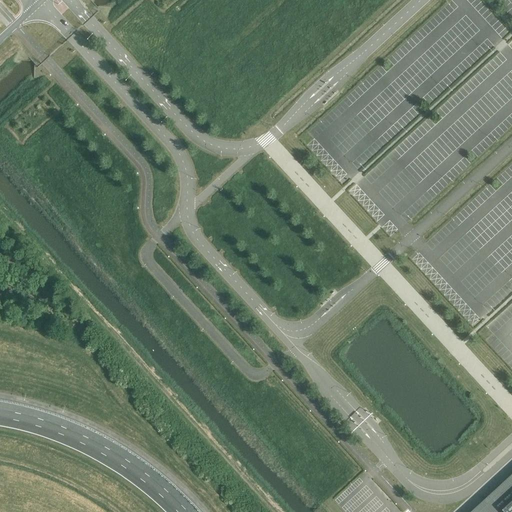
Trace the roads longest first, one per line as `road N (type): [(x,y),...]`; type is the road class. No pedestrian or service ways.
road 1 (unclassified): [(39,2),(170,141),(187,170),(187,207)]
road 2 (unclassified): [(251,147),(220,149),(189,131),(69,0)]
